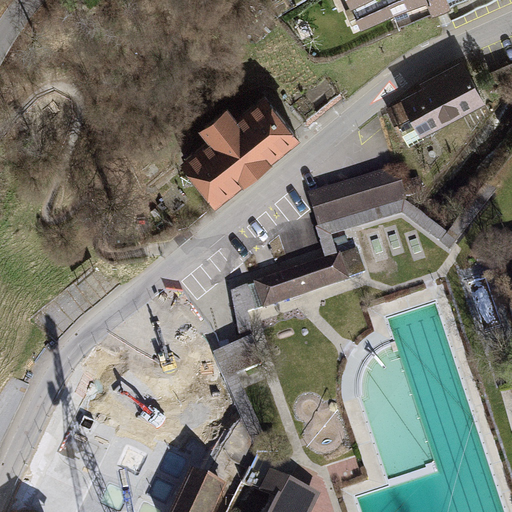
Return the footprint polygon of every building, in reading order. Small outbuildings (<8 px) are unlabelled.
[(352,0),(365,28),(428,0),(352,0)] [(403,101),(389,109),(407,144),(487,102),(464,58),(420,81),(422,86),(401,96),(403,101)] [(511,62),(489,72),(494,82),(511,74),(511,62)] [(209,136),(180,159),(213,200),(298,134),(266,94),(239,115),(228,102),(199,124),(209,136)] [(304,95),(293,105),(306,120),(317,111),(304,95)] [(405,218),(412,209),(405,203),(404,201),(395,170),(304,198),(308,212),(314,229),(316,229),(326,261),(232,294),(243,345),(214,356),(258,453),(278,452),(278,440),(266,441),(237,375),(261,365),(250,333),(246,313),(364,273),(358,251),(338,257),(332,238),(402,216),(405,218)] [(120,511),(165,393),(77,360),(18,511),(120,511)] [(305,451),(342,449),(341,421),(303,423),(305,451)] [(352,461),(335,469),(342,485),(360,477),(352,461)] [(212,511),(224,487),(190,472),(171,511),(212,511)] [(313,511),(321,496),(270,472),(260,492),(279,501),(273,511),(313,511)]
